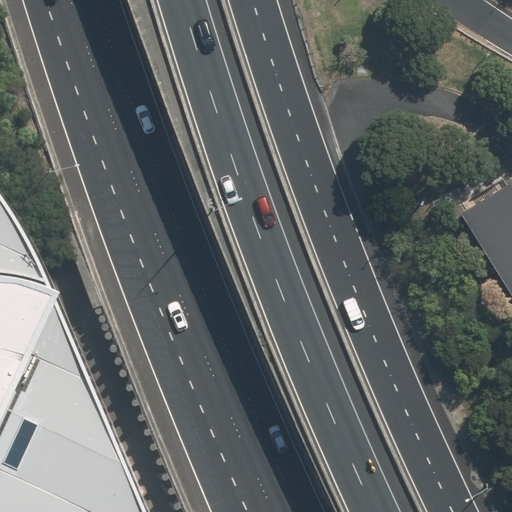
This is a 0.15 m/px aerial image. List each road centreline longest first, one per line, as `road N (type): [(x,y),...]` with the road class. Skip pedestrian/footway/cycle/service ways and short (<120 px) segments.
road 1 (motorway): [(251,0),(280,103),(374,353),(445,511)]
road 2 (motorway): [(182,0),(255,215),(377,511)]
road 3 (motorway): [(255,411),(176,227),(95,0)]
